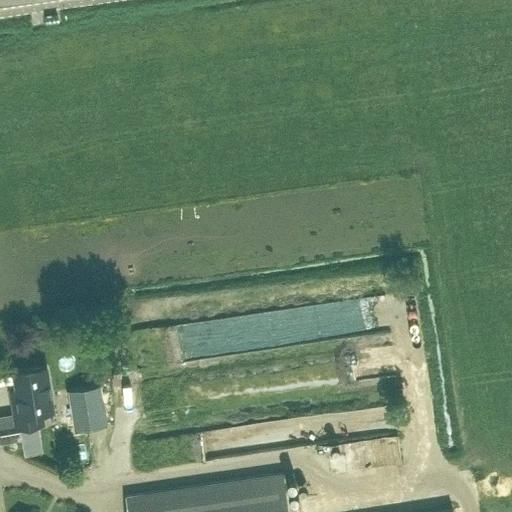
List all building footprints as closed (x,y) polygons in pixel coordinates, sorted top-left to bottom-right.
[(258,341),(299,339),(297,307),(257,309),(258,341)] [(104,324),(69,329),(70,340),(105,335),(104,324)] [(41,410),(51,408),(45,365),(13,369),(17,395),(11,395),(15,426),(42,422),(41,410)] [(67,386),(73,426),(107,422),(101,382),(67,386)] [(137,435),(139,417),(128,416),(125,434),(137,435)] [(289,511),(283,470),(125,494),(127,511),(289,511)]
